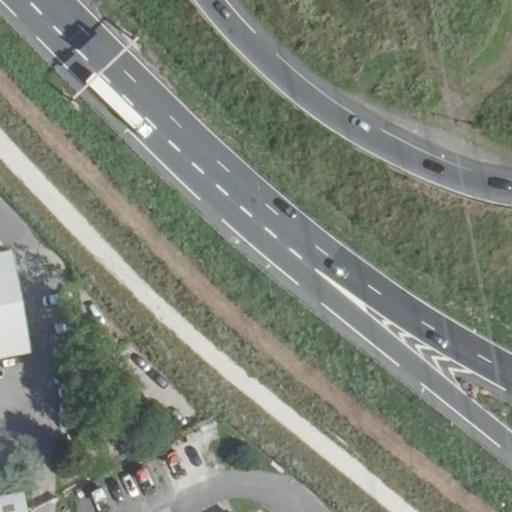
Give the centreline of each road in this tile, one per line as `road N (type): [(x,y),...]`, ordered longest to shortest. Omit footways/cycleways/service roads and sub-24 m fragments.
road 1 (primary): [(200,161),(384,350),(511,453)]
road 2 (motorway): [(200,161),(379,294),(511,375)]
road 3 (motorway): [(511,193),(430,168),(338,119),(253,49),(209,0)]
road 4 (motorway): [(43,0),(200,161)]
